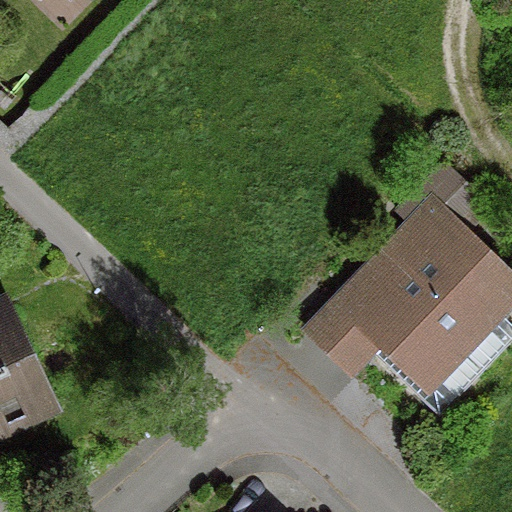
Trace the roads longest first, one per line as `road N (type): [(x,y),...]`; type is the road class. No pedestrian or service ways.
road 1 (residential): [(0,159),(300,438)]
road 2 (residential): [(300,438),(241,443),(162,483),(126,511)]
road 3 (track): [(511,165),(461,114),(458,0)]
